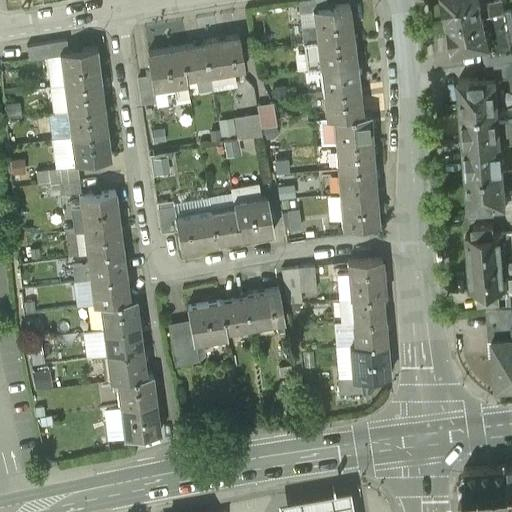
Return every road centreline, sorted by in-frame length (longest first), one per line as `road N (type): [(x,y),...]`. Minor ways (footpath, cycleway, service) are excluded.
road 1 (primary): [(12,511),(187,474),(427,440)]
road 2 (residential): [(110,8),(152,276)]
road 3 (residential): [(415,237),(152,276)]
road 4 (residential): [(415,237),(399,0)]
road 5 (residential): [(427,440),(415,237)]
